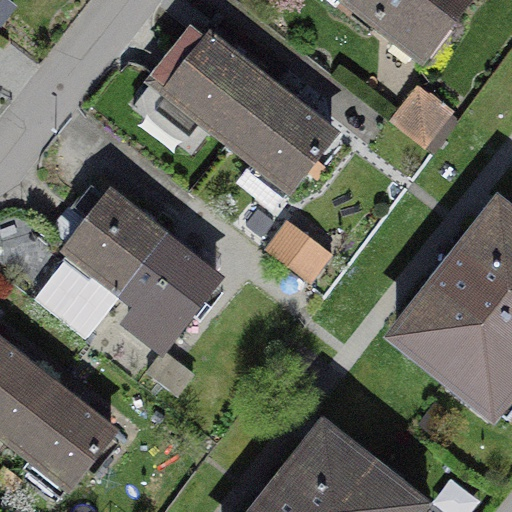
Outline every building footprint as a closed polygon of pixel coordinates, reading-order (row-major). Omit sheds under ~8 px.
[(309,0),(331,19),(342,6),(410,61),(459,0),(309,0)] [(155,88),(229,144),(268,93),(194,37),(155,88)] [(418,91),(394,120),(424,144),(448,115),(418,91)] [(329,140),(268,93),(229,144),(290,191),(329,140)] [(60,255),(116,300),(161,243),(104,199),(60,255)] [(511,404),(511,227),(486,208),(373,352),(485,439),(511,404)] [(287,221),(269,250),(316,280),(335,252),(287,221)] [(216,286),(161,243),(116,300),(172,343),(216,286)] [(0,442),(4,446),(50,388),(0,348),(0,442)] [(113,437),(50,388),(4,446),(66,495),(113,437)] [(422,511),(314,428),(249,511),(422,511)]
